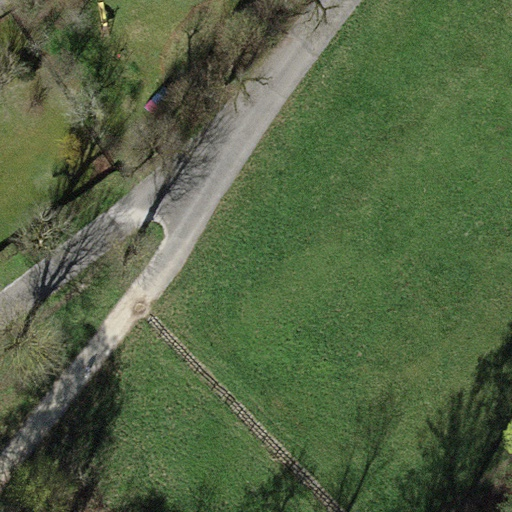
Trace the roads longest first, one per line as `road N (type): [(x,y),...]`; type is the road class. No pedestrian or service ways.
road 1 (residential): [(344,0),(229,159),(129,211),(0,310)]
road 2 (track): [(136,301),(0,453)]
road 3 (track): [(229,159),(136,301)]
